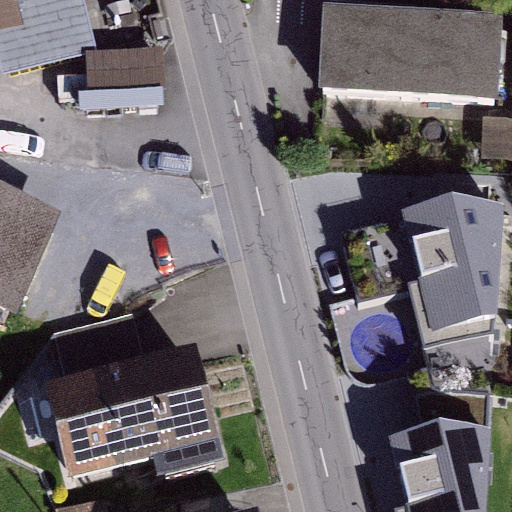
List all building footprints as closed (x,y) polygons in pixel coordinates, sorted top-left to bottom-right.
[(328,21),(323,97),(493,106),(497,31),(388,25),(389,11),(332,7),(331,21),(328,21)] [(167,86),(164,36),(90,41),(93,91),(167,86)] [(48,232),(0,210),(0,325),(6,328),(48,232)] [(493,340),(501,217),(452,215),(406,227),(423,296),(408,298),(423,358),(493,340)] [(132,381),(118,323),(55,339),(69,397),(53,401),(73,481),(158,460),(164,484),(216,471),(190,366),(132,381)] [(483,511),(487,442),(439,439),(394,450),(407,511),(483,511)]
